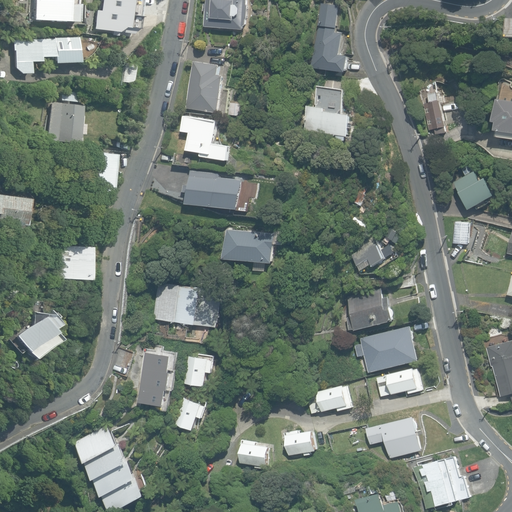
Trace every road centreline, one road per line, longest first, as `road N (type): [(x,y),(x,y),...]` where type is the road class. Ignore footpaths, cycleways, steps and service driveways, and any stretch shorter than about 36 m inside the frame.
road 1 (residential): [(511,462),(466,407),(418,173),(365,43),(368,19),(388,0)]
road 2 (residential): [(0,430),(88,384),(99,366),(129,189),(152,130),(180,0)]
